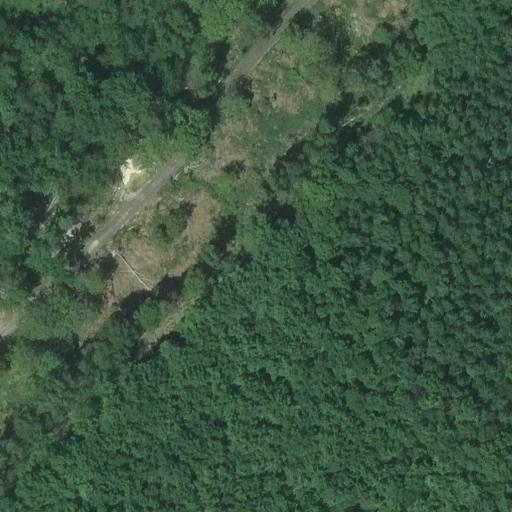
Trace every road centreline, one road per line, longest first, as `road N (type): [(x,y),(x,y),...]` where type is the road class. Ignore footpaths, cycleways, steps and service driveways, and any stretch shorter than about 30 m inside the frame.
road 1 (track): [(3,511),(495,0)]
road 2 (track): [(0,333),(93,251),(336,0)]
